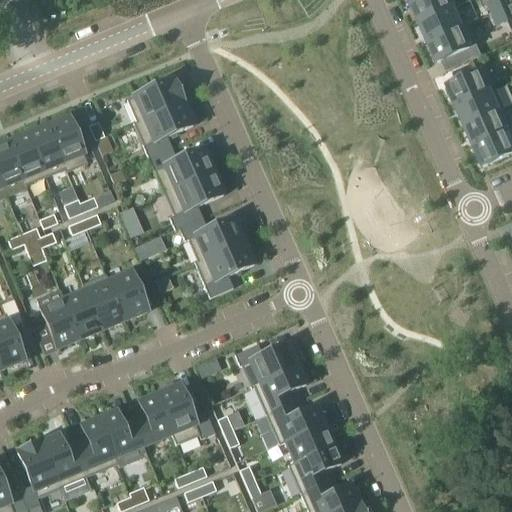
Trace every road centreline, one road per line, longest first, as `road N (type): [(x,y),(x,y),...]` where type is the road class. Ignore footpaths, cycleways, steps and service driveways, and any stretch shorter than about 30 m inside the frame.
road 1 (residential): [(304,293),(169,352),(51,391),(0,420)]
road 2 (residential): [(401,511),(304,293)]
road 3 (residential): [(0,88),(184,12)]
road 4 (residential): [(247,161),(184,12)]
road 5 (residential): [(304,293),(247,161)]
road 6 (residential): [(408,90),(464,217)]
